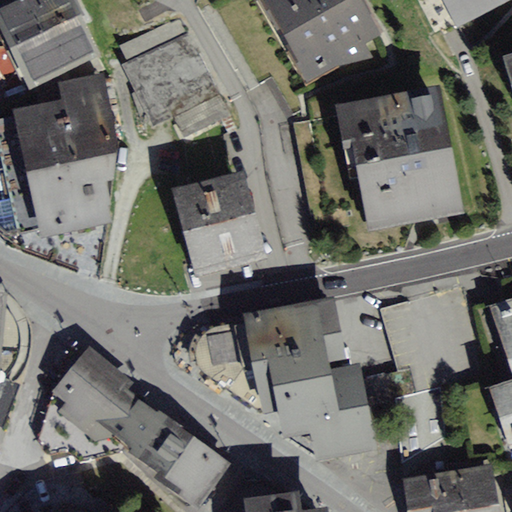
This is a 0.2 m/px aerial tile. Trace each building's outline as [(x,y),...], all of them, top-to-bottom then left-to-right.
[(0,120),(0,118),(0,111),(28,106),(21,93),(94,60),(63,0),(4,0),(0,2),(0,120)] [(349,0),(247,0),(298,94),(367,63),(359,46),(371,40),(349,0)] [(430,0),(447,32),(510,0),(430,0)] [(180,20),(115,51),(149,131),(172,122),(185,146),(220,131),(224,141),(235,134),(180,20)] [(511,52),(485,60),(499,113),(511,110),(511,52)] [(97,75),(49,87),(51,102),(28,106),(0,111),(0,118),(0,120),(0,237),(17,246),(28,246),(103,234),(109,158),(97,75)] [(323,121),(289,127),(314,237),(346,231),(347,240),(462,217),(437,90),(321,112),(323,121)] [(234,174),(160,192),(182,278),(255,260),(234,174)] [(511,298),(511,299),(476,309),(502,381),(478,389),(499,451),(511,447),(511,293),(510,294),(511,298)] [(0,423),(14,386),(3,381),(12,368),(19,345),(16,327),(5,299),(0,295),(0,423)] [(317,461),(378,451),(363,365),(348,367),(337,304),(202,327),(210,372),(254,364),(263,417),(279,414),(284,443),(313,438),(317,461)] [(136,394),(82,352),(47,398),(51,402),(44,412),(35,434),(35,442),(50,457),(65,452),(78,465),(121,453),(152,481),(180,439),(181,437),(130,402),(136,394)] [(180,439),(152,481),(150,484),(186,511),(194,511),(224,466),(180,439)] [(494,511),(487,467),(394,481),(400,511),(494,511)] [(314,511),(302,511),(287,511),(288,495),(227,501),(227,511),(314,511)]
